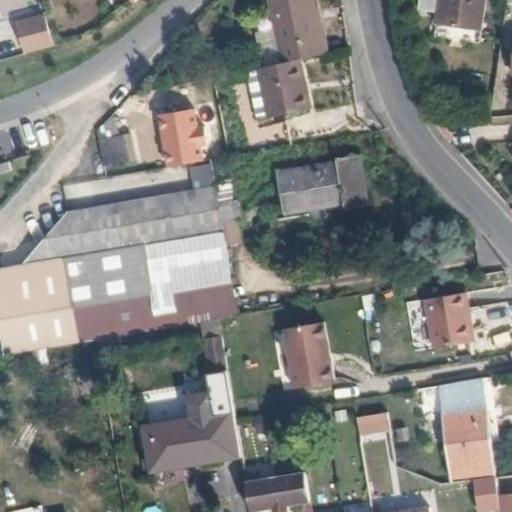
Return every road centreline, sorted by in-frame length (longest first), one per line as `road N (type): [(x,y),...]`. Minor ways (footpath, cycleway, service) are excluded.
road 1 (residential): [(367,0),(408,137),(511,247)]
road 2 (residential): [(0,113),(39,102),(140,43),(190,0)]
